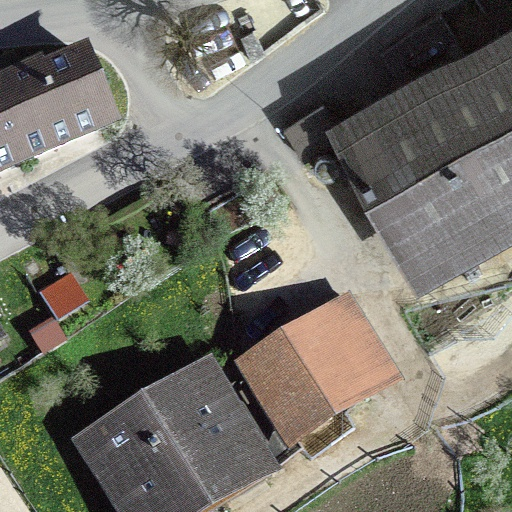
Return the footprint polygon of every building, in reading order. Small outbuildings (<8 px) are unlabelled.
[(511,27),(324,132),(417,299),(511,246),(511,27)] [(47,78),(43,69),(0,87),(0,173),(114,123),(89,61),(47,78)] [(316,165),(323,174),(335,172),(339,161),(332,151),(320,153),(316,165)] [(348,290),(233,360),(287,447),(402,377),(348,290)] [(71,438),(117,511),(200,511),(277,464),(208,353),(71,438)]
